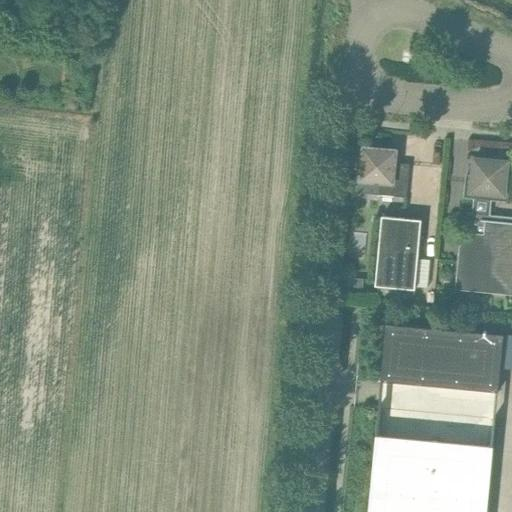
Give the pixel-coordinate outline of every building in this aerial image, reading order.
[(356,177),(355,193),(377,194),(406,197),(409,164),(394,163),(395,151),(364,148),(362,164),(357,164),(356,177)] [(465,194),(464,197),(474,198),(472,213),(490,215),(492,200),(510,201),(511,195),(511,178),(511,175),(506,175),(508,161),(474,158),(473,175),(467,174),(465,194)] [(460,241),(455,289),(511,294),(511,216),(490,215),(472,213),(467,212),(466,218),(470,219),(471,224),(474,228),(479,232),(484,233),(484,234),(481,234),(480,243),(460,241)] [(422,220),(382,216),(375,285),(415,289),(422,220)] [(486,511),(504,334),(387,323),(368,511),(486,511)]
